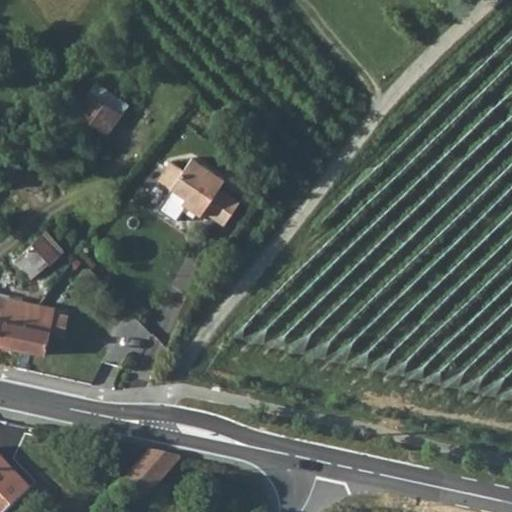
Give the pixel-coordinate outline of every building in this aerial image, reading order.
[(120,119),(88,96),(74,116),(105,139),(120,119)] [(172,162),(160,181),(173,189),(188,198),(185,204),(204,216),(206,211),(227,224),(242,200),(221,187),(226,178),(193,158),(185,170),(172,162)] [(173,189),(170,195),(185,204),(188,198),(173,189)] [(33,282),(61,255),(41,235),(15,263),(33,282)] [(55,308),(42,305),(3,298),(0,317),(0,345),(47,354),(51,333),(55,312),(55,308)] [(68,314),(55,312),(51,333),(64,335),(68,314)] [(161,487),(183,456),(151,449),(125,480),(146,497),(161,487)] [(0,511),(4,511),(31,488),(0,454),(0,511)]
